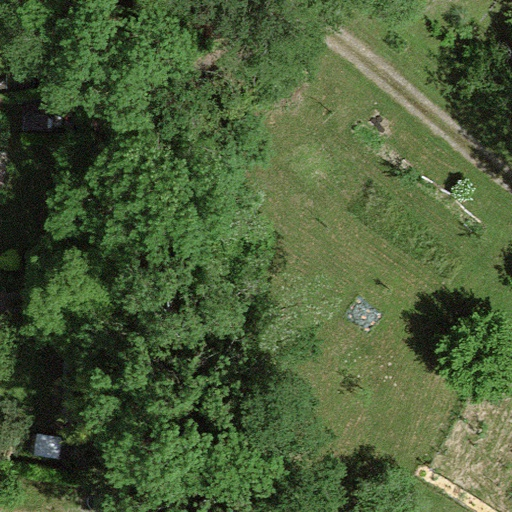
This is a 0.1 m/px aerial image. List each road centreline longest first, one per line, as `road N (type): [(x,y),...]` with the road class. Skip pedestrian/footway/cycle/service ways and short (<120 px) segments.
road 1 (track): [(83,0),(112,134),(164,511)]
road 2 (track): [(511,180),(354,52),(322,29),(287,18),(302,0)]
